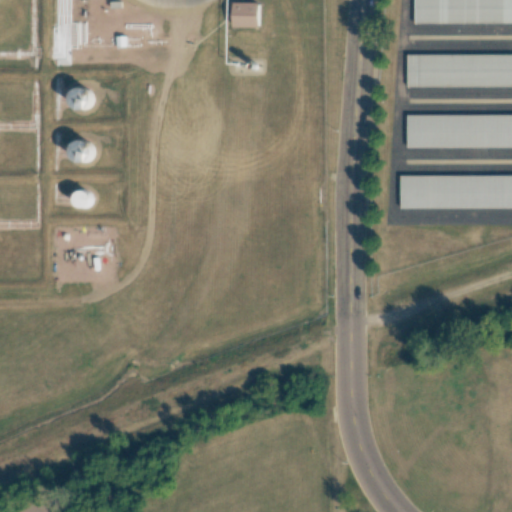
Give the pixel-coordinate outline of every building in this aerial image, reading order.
[(511,0),(413,0),(414,24),(511,22),(511,0)] [(233,26),(233,1),(258,2),(258,27),(233,26)] [(407,87),(511,86),(511,53),(407,55),(407,87)] [(92,109),(93,89),(72,88),(72,108),(92,109)] [(511,114),(407,115),(407,147),(511,147),(511,114)] [(93,161),(93,141),(73,141),(73,161),(93,161)] [(511,207),(511,175),(400,176),(400,208),(511,207)] [(91,207),(90,190),(75,191),(76,207),(91,207)]
